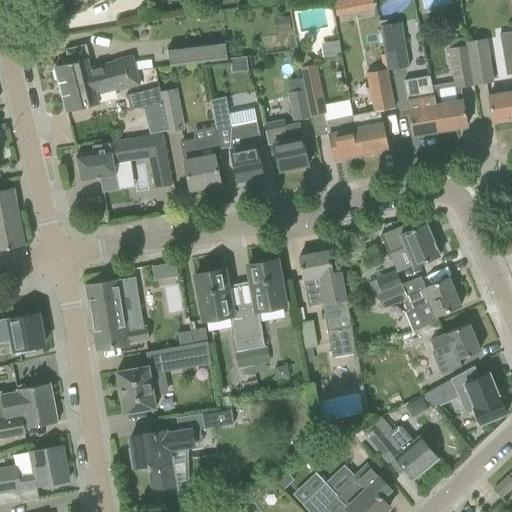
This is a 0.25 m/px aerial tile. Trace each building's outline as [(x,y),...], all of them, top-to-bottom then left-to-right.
[(335,15),(375,9),(373,0),(333,0),(335,15)] [(293,32),(327,31),(327,13),(293,14),(293,32)] [(288,18),(280,19),(282,32),(290,31),(288,18)] [(387,72),(409,68),(401,23),(379,27),(386,69),(387,72)] [(506,76),(511,75),(511,32),(499,35),(506,76)] [(465,43),(464,43),(464,39),(447,42),(453,84),(454,89),(460,88),(472,86),(465,43)] [(472,86),(493,83),(487,40),(465,43),(472,86)] [(338,54),(335,41),(320,44),(322,57),(338,54)] [(169,66),(227,59),(225,42),(167,49),(169,66)] [(85,49),(84,48),(83,46),(66,51),(69,63),(54,67),(61,92),(136,73),(132,56),(114,61),(115,62),(89,69),(86,59),(88,57),(85,49)] [(303,55),(298,56),(300,68),(312,66),(311,60),(303,55)] [(311,118),(325,114),(315,65),(312,66),(300,68),(305,90),(311,118)] [(394,109),(387,72),(386,69),(366,73),(374,112),(352,116),(360,155),(387,149),(380,112),(394,109)] [(121,92),(139,87),(136,73),(61,92),(66,113),(100,104),(97,96),(121,90),(121,92)] [(433,97),(432,97),(429,77),(404,81),(413,136),(440,132),(435,106),(433,97)] [(453,84),(431,88),(432,97),(433,97),(435,106),(440,132),(467,127),(463,107),(462,100),(460,88),(454,89),(453,84)] [(167,134),(159,93),(158,88),(127,96),(130,111),(160,105),(166,134),(167,134)] [(167,134),(184,130),(175,89),(159,93),(167,134)] [(311,119),(311,118),(305,90),(286,94),(292,122),(311,119)] [(511,90),(488,95),(493,122),(511,118),(511,90)] [(214,127),(231,124),(225,98),(210,101),(214,127)] [(334,160),(360,155),(352,116),(326,121),(329,135),(334,160)] [(299,124),(290,126),(289,119),(263,125),(267,145),(273,144),(279,172),(308,165),(299,124)] [(259,162),(264,161),(256,122),(232,127),(227,148),(232,168),(234,168),(237,180),(262,175),(259,162)] [(117,189),(113,163),(140,159),(149,157),(155,187),(171,184),(162,135),(110,144),(92,147),(93,152),(76,155),(81,181),(101,178),(103,192),(117,189)] [(193,139),(180,142),(186,171),(190,190),(220,184),(216,164),(214,157),(219,156),(218,150),(215,135),(193,139)] [(0,251),(23,247),(13,189),(0,191),(0,251)] [(409,223),(381,235),(389,255),(405,248),(413,267),(421,264),(440,256),(426,224),(412,230),(409,223)] [(340,272),(332,274),(327,251),(299,256),(306,293),(319,291),(331,358),(355,354),(344,292),(340,272)] [(257,311),(284,306),(276,260),(247,266),(254,305),(242,307),(250,348),(261,346),(263,345),(257,311)] [(242,307),(230,309),(223,270),(194,275),(203,321),(230,316),(236,350),(238,350),(250,348),(242,307)] [(373,296),(377,294),(400,284),(394,271),(368,282),(373,296)] [(118,281),(85,286),(96,350),(115,347),(148,341),(146,326),(143,327),(134,278),(118,281)] [(400,284),(377,294),(383,310),(405,300),(410,311),(415,308),(423,328),(436,322),(439,321),(436,316),(442,314),(460,306),(449,278),(405,296),(400,284)] [(0,343),(13,341),(15,353),(15,355),(35,352),(34,348),(43,346),(37,313),(8,319),(0,320),(0,343)] [(186,319),(173,322),(176,335),(188,332),(186,319)] [(303,349),(317,347),(312,320),(298,323),(303,349)] [(436,322),(423,328),(426,336),(440,330),(436,322)] [(468,324),(430,340),(435,353),(432,354),(432,356),(435,355),(442,373),(440,374),(441,375),(461,367),(460,365),(459,366),(457,361),(479,351),(468,324)] [(204,329),(190,332),(192,344),(206,342),(204,329)] [(163,371),(210,363),(206,342),(192,344),(153,351),(155,365),(148,367),(148,366),(116,372),(119,388),(117,389),(117,390),(120,389),(121,396),(118,396),(119,397),(120,397),(123,414),(155,408),(153,394),(166,392),(163,371)] [(261,346),(250,348),(253,365),(265,363),(261,346)] [(250,348),(238,350),(241,368),(244,367),(253,365),(250,348)] [(0,367),(12,365),(8,350),(0,351),(0,367)] [(474,366),(450,379),(465,415),(474,411),(480,425),(482,424),(495,419),(495,418),(496,418),(506,414),(505,412),(505,411),(506,410),(508,409),(503,398),(500,399),(499,396),(498,396),(489,374),(481,377),(478,378),(478,376),(474,366)] [(0,420),(22,416),(21,410),(54,404),(50,383),(16,390),(17,394),(1,397),(2,404),(0,404),(0,420)] [(57,423),(54,404),(21,410),(22,416),(0,420),(0,438),(25,434),(24,429),(57,423)] [(165,431),(130,437),(132,448),(128,449),(131,469),(149,471),(153,498),(175,494),(168,451),(192,447),(191,445),(200,443),(198,431),(232,426),(229,410),(176,419),(178,431),(165,433),(165,431)] [(387,424),(380,429),(386,436),(392,431),(387,424)] [(392,431),(386,436),(380,429),(377,425),(365,436),(388,463),(390,462),(399,473),(404,469),(412,481),(438,459),(419,436),(413,440),(402,427),(397,427),(392,431)] [(36,487),(68,481),(62,446),(28,453),(32,473),(18,476),(16,465),(0,468),(0,506),(38,499),(36,487)] [(324,483),(301,505),(307,511),(383,511),(389,507),(382,499),(391,490),(367,465),(354,477),(355,478),(336,496),(324,483)] [(285,472),(274,483),(282,491),(293,481),(285,472)] [(511,480),(508,476),(494,490),(501,497),(502,498),(511,488),(511,480)] [(237,511),(240,511),(233,501),(216,511),(237,511)]
